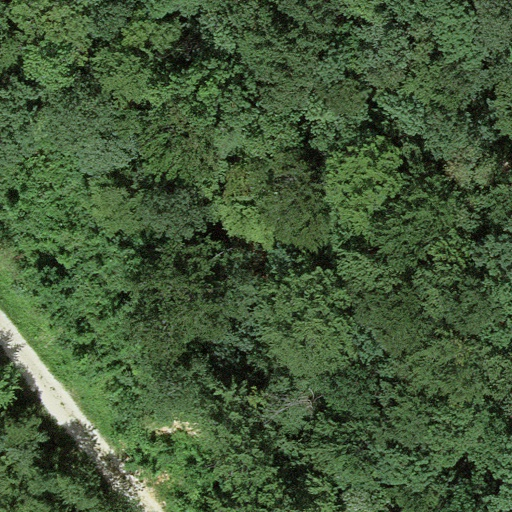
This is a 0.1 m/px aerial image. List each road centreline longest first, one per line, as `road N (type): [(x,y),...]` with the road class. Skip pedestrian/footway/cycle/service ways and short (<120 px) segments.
road 1 (track): [(511,493),(238,0)]
road 2 (track): [(0,334),(146,511)]
